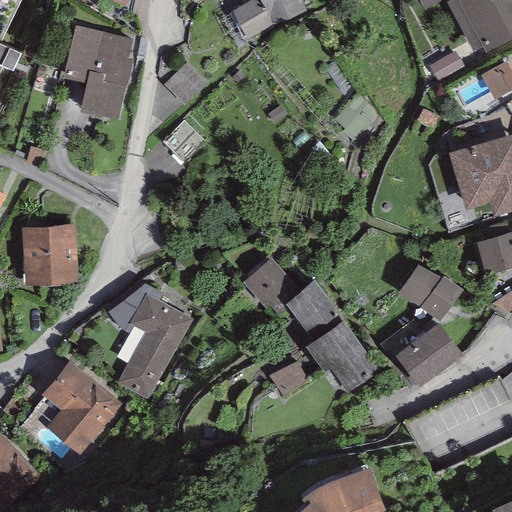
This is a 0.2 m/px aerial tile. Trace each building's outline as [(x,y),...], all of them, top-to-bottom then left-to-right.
[(21,0),(0,0),(0,69),(13,75),(21,58),(0,49),(21,0)] [(252,0),(226,13),(242,43),(301,12),(294,0),(252,0)] [(511,0),(442,0),(474,57),(511,35),(511,0)] [(127,41),(77,29),(66,78),(88,83),(81,113),(115,121),(128,64),(122,63),(127,41)] [(461,55),(434,65),(440,80),(467,70),(461,55)] [(511,88),(511,82),(500,63),(476,77),(491,101),(511,88)] [(377,116),(357,96),(334,120),(344,130),(342,132),(352,142),(377,116)] [(511,209),(511,135),(445,155),(461,211),(483,205),(487,217),(511,209)] [(70,228),(17,231),(20,286),(72,284),(70,228)] [(511,268),(511,240),(510,234),(472,244),(481,277),(511,268)] [(295,289),(270,258),(242,281),(267,312),(295,289)] [(452,291),(416,267),(398,294),(434,318),(452,291)] [(281,303),(307,343),(339,321),(312,282),(281,303)] [(143,286),(104,312),(118,333),(132,341),(137,332),(149,339),(119,393),(148,410),(196,323),(158,302),(162,296),(143,286)] [(511,310),(511,292),(490,308),(506,317),(511,310)] [(373,372),(339,321),(307,343),(303,346),(337,396),(373,372)] [(453,354),(436,328),(399,352),(416,378),(453,354)] [(107,406),(58,369),(39,393),(60,408),(52,419),(81,441),(107,406)] [(0,500),(32,470),(0,436),(0,500)] [(374,511),(352,468),(304,490),(307,496),(290,511),(374,511)]
